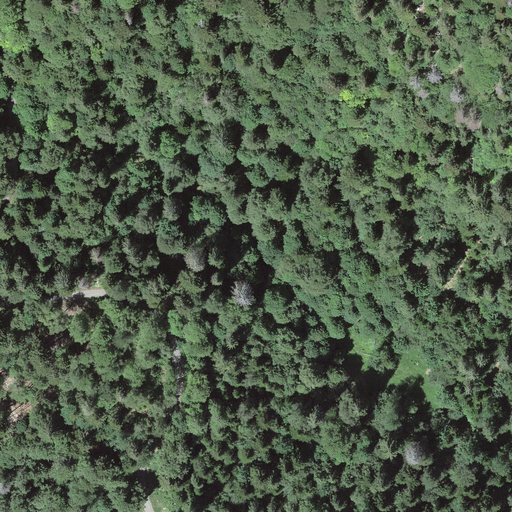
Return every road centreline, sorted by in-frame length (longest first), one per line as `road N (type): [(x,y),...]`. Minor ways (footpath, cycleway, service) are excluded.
road 1 (track): [(0,298),(119,293),(158,315),(173,342),(178,381),(143,461),(150,511)]
road 2 (track): [(0,62),(10,85),(14,157),(0,210)]
